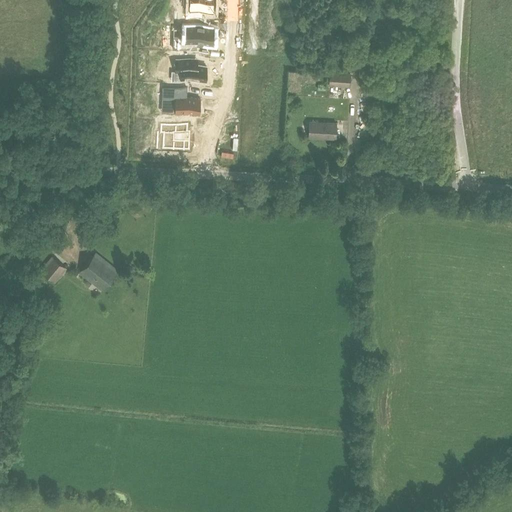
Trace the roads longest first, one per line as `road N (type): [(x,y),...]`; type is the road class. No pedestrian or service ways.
road 1 (unclassified): [(467,188),(202,175)]
road 2 (unclassified): [(202,175),(0,178)]
road 3 (residential): [(458,0),(454,91),(467,188)]
road 4 (residential): [(202,175),(226,89),(231,0)]
